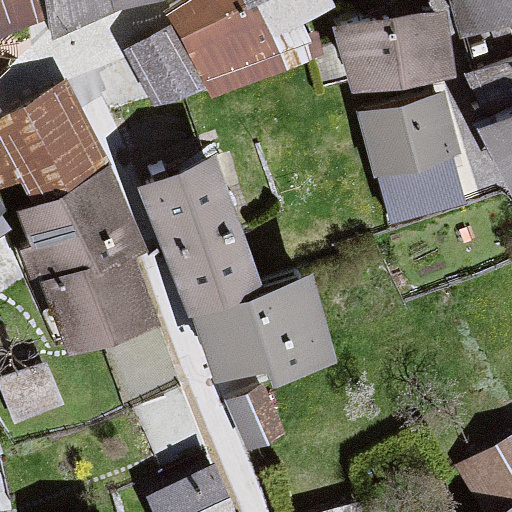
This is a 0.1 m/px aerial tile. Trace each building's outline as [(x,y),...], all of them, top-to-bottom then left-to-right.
[(24,0),(0,0),(0,20),(28,13),(24,0)] [(39,0),(46,34),(106,0),(39,0)] [(271,65),(243,0),(165,0),(204,92),(271,65)] [(252,0),(278,67),(313,56),(300,17),(330,5),(327,0),(252,0)] [(511,0),(451,0),(464,34),(511,16),(511,0)] [(191,78),(164,16),(112,39),(139,101),(191,78)] [(438,18),(332,30),(340,98),(446,85),(438,18)] [(101,154),(57,79),(0,111),(0,195),(7,207),(101,154)] [(443,91),(356,116),(389,228),(464,206),(451,161),(462,158),(443,91)] [(511,95),(468,117),(511,206),(511,95)] [(206,143),(129,175),(182,305),(256,271),(206,143)] [(103,161),(11,205),(42,270),(124,241),(126,248),(140,243),(103,161)] [(42,270),(36,273),(65,355),(153,323),(126,248),(124,241),(42,270)] [(329,348),(303,260),(185,305),(208,384),(329,348)] [(258,385),(220,400),(240,451),(278,436),(258,385)] [(511,428),(447,465),(473,511),(484,511),(511,495),(511,428)] [(230,511),(212,462),(139,490),(147,511),(230,511)] [(511,511),(511,495),(484,511),(511,511)]
